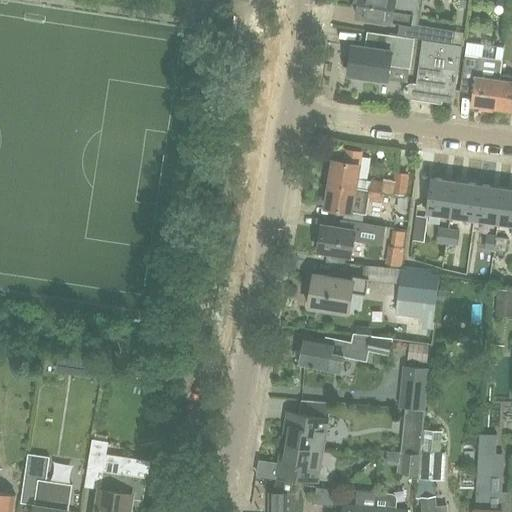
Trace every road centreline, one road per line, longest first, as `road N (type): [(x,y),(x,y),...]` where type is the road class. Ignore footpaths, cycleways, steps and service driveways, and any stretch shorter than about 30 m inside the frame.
road 1 (residential): [(206,511),(227,458),(289,108)]
road 2 (residential): [(289,108),(511,140)]
